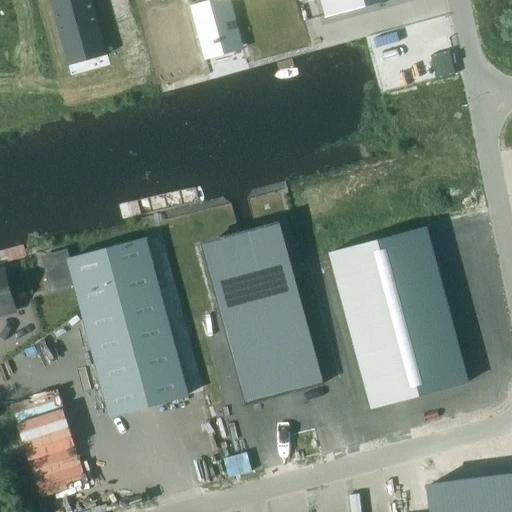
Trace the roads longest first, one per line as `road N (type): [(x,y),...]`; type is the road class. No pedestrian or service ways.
road 1 (unclassified): [(511,422),(181,511)]
road 2 (unclassified): [(478,102),(511,268)]
